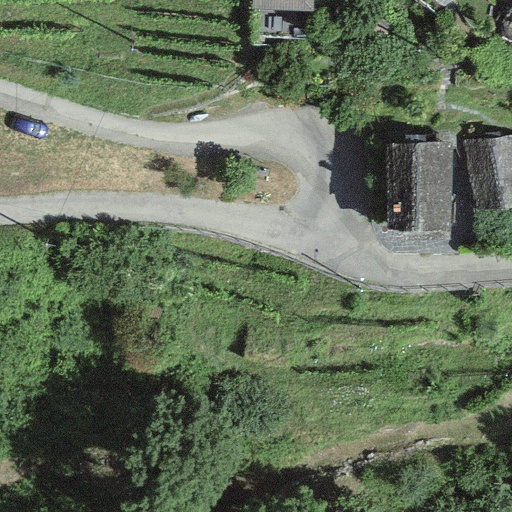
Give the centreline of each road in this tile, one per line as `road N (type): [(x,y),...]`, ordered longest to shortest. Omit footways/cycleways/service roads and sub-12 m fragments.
road 1 (unclassified): [(0,94),(173,138),(256,134),(301,142),(322,155),(331,175),(315,244)]
road 2 (unclassified): [(315,244),(179,211),(99,204),(0,209)]
road 3 (unclassified): [(511,265),(398,269),(315,244)]
